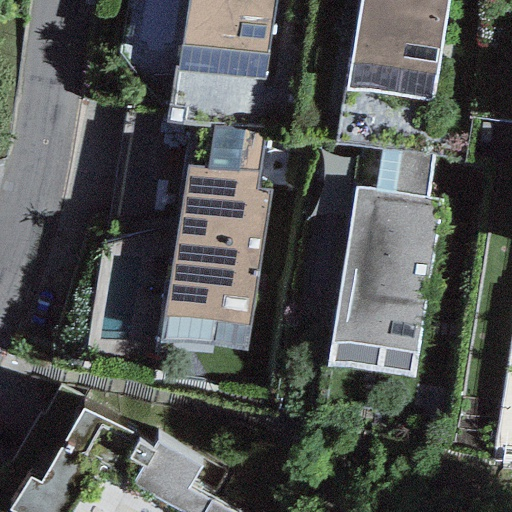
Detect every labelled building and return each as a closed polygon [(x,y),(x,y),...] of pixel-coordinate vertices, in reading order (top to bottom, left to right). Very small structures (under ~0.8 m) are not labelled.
[(186,0),(177,63),(264,76),(275,0),(186,0)] [(447,0),(359,0),(347,88),(433,100),(447,0)] [(265,129),(212,121),(205,166),(186,163),(163,311),(250,324),(270,191),(256,189),(265,129)] [(385,141),(378,169),(422,181),(430,153),(385,141)] [(319,193),(346,200),(356,159),(329,152),(319,193)] [(440,199),(353,186),(326,362),(414,375),(440,199)] [(335,241),(310,240),(308,300),(334,301),(335,241)] [(160,446),(84,402),(41,477),(31,471),(10,506),(19,511),(233,511),(187,485),(200,463),(162,442),(160,446)]
